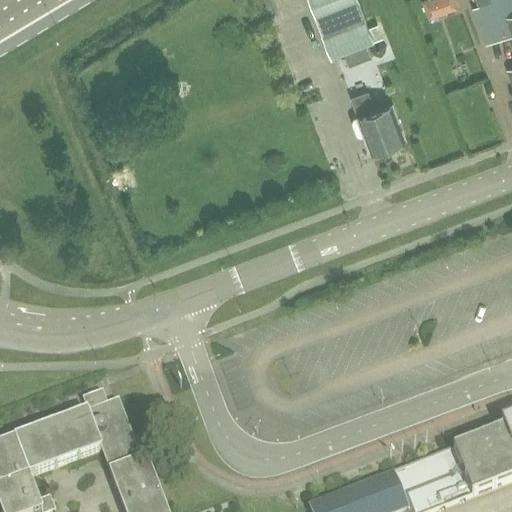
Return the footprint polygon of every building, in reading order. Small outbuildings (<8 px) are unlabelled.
[(308,0),(331,58),(373,42),(358,3),(359,2),(358,0),(308,0)] [(422,0),(429,19),(440,14),(435,0),(422,0)] [(511,49),(511,0),(491,0),(472,8),(479,25),(485,44),(507,36),(511,49)] [(391,103),(375,110),(367,91),(350,97),(357,116),(354,117),(352,121),(357,134),(361,136),(365,134),(371,150),(391,143),(395,145),(401,142),(403,138),(404,138),(391,103)] [(131,195),(120,171),(109,176),(120,200),(131,195)] [(164,511),(145,460),(140,462),(118,403),(107,407),(105,401),(89,407),(92,413),(87,414),(14,441),(15,442),(0,447),(0,508),(1,511),(43,511),(52,509),(54,511),(55,511),(49,497),(38,502),(29,479),(101,452),(109,474),(110,474),(124,511),(164,511)] [(502,432),(393,476),(309,509),(310,511),(439,511),(511,483),(511,421),(500,427),(502,432)]
